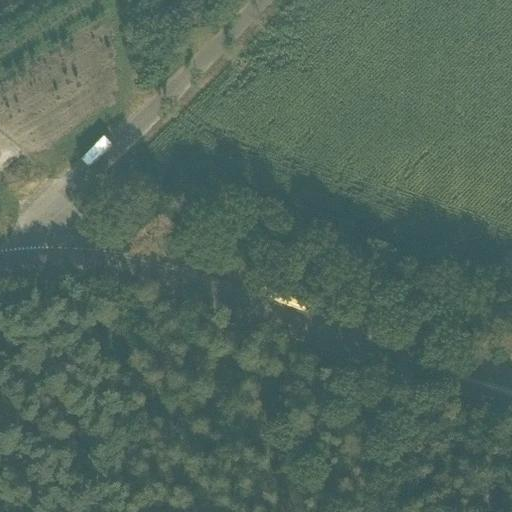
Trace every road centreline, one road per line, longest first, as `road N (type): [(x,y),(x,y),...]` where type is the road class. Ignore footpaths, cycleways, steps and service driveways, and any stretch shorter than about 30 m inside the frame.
road 1 (tertiary): [(31,257),(81,261),(511,391)]
road 2 (unclassified): [(263,0),(124,138),(53,218),(31,257)]
